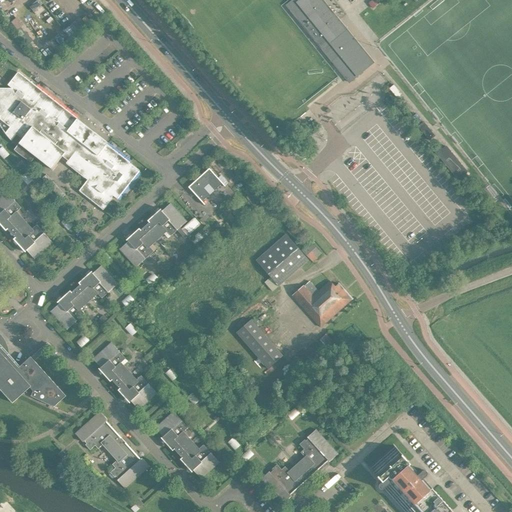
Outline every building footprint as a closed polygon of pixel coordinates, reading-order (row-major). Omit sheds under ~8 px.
[(43,4),(39,0),(38,0),(30,8),(34,12),(43,4)] [(372,62),(321,0),(299,0),(292,0),(286,5),(348,82),(372,62)] [(108,143),(17,72),(5,88),(0,87),(0,119),(9,127),(5,132),(4,131),(3,131),(5,134),(7,136),(9,138),(11,141),(16,134),(22,139),(13,150),(16,152),(19,154),(22,156),(25,158),(28,160),(31,162),(35,156),(51,169),(62,156),(68,160),(65,163),(87,180),(79,190),(103,210),(112,198),(111,198),(113,196),(117,199),(139,170),(106,144),(108,143)] [(396,98),(401,94),(393,85),(388,88),(396,98)] [(429,140),(434,135),(423,121),(418,126),(429,140)] [(434,151),(456,179),(466,171),(466,170),(446,145),(442,149),(440,146),(434,151)] [(209,168),(202,174),(188,187),(204,205),(204,204),(202,201),(210,194),(204,188),(208,184),(214,190),(222,183),(224,186),(225,186),(209,168)] [(0,224),(25,252),(25,251),(26,250),(34,259),(34,258),(44,249),(51,242),(52,243),(52,242),(36,224),(31,229),(15,212),(21,207),(6,191),(6,192),(0,197),(0,224)] [(170,203),(161,211),(160,210),(161,209),(160,209),(147,220),(126,240),(127,240),(128,241),(119,249),(120,249),(135,266),(135,267),(153,251),(148,246),(166,230),(170,236),(187,221),(186,221),(170,204),(170,203)] [(189,234),(200,222),(194,216),(182,228),(189,234)] [(278,286),(308,259),(294,243),(286,234),(256,260),(272,279),(278,286)] [(312,262),(321,253),(310,241),(301,250),(312,262)] [(57,302),(58,302),(59,303),(50,311),(50,312),(51,311),(66,329),(66,330),(84,313),(79,308),(97,293),(101,298),(117,283),(101,266),(101,265),(92,273),(91,272),(92,271),(91,271),(57,302)] [(291,295),(320,327),(352,299),(338,283),(335,286),(329,281),(318,291),(308,280),(303,285),(302,285),(291,295)] [(235,333),(267,369),(282,355),(251,319),(235,333)] [(0,389),(12,403),(21,395),(30,387),(33,391),(31,396),(54,407),(55,405),(65,396),(30,356),(20,366),(0,344),(0,341),(2,340),(0,336),(0,389)] [(93,358),(92,358),(100,366),(100,367),(99,368),(98,368),(129,403),(130,402),(129,402),(130,401),(138,410),(139,409),(149,399),(156,393),(156,394),(157,393),(140,375),(135,380),(120,363),(125,358),(110,342),(110,343),(93,358)] [(112,425),(111,426),(106,421),(107,420),(99,411),(99,412),(75,433),(83,442),(84,441),(86,443),(85,445),(90,450),(95,445),(98,449),(103,444),(117,459),(112,464),(115,468),(110,472),(114,477),(116,476),(118,479),(117,480),(125,489),(125,488),(141,473),(149,467),(142,458),(141,458),(140,459),(135,453),(136,452),(131,446),(129,447),(117,433),(118,432),(112,425)] [(160,437),(191,472),(192,471),(191,471),(193,470),(201,479),(201,478),(218,462),(219,463),(219,462),(203,444),(198,449),(182,432),(187,427),(173,411),(172,411),(173,412),(155,427),(163,436),(161,438),(161,437),(160,437)] [(322,465),(327,461),(327,460),(329,462),(338,453),(337,453),(316,430),(316,429),(307,437),(308,438),(305,440),(304,439),(299,444),(304,449),(300,452),(305,457),(289,472),(284,466),(281,469),(276,464),(271,469),(272,470),(270,472),(269,471),(260,479),(260,480),(261,479),(282,503),(282,504),(291,496),(290,494),(295,489),(296,491),(303,485),(302,484),(316,471),(317,472),(323,467),(322,465)] [(452,511),(451,510),(433,490),(423,478),(426,476),(426,475),(427,474),(427,473),(427,472),(426,472),(426,471),(425,471),(425,470),(424,470),(423,470),(422,470),(422,471),(418,474),(414,469),(408,462),(408,461),(393,444),(392,445),(397,451),(386,461),(381,455),(380,456),(385,462),(374,472),(369,466),(368,466),(380,479),(382,481),(379,483),(379,484),(378,485),(378,486),(379,487),(379,488),(380,489),(381,489),(382,489),(383,489),(384,488),(386,486),(408,511),(452,511)] [(60,459),(66,454),(65,453),(62,450),(56,455),(60,459)] [(139,508),(143,504),(139,500),(135,504),(139,508)]
